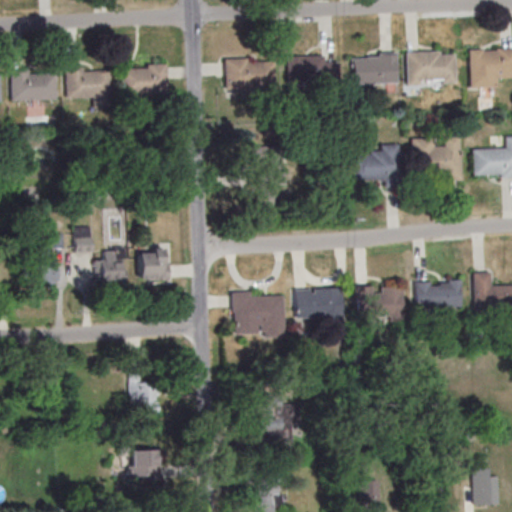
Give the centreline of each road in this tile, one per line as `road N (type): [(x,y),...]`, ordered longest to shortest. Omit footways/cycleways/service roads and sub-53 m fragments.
road 1 (residential): [(511,3),(0,24)]
road 2 (residential): [(206,511),(192,0)]
road 3 (residential): [(511,225),(199,246)]
road 4 (residential): [(201,327),(0,336)]
